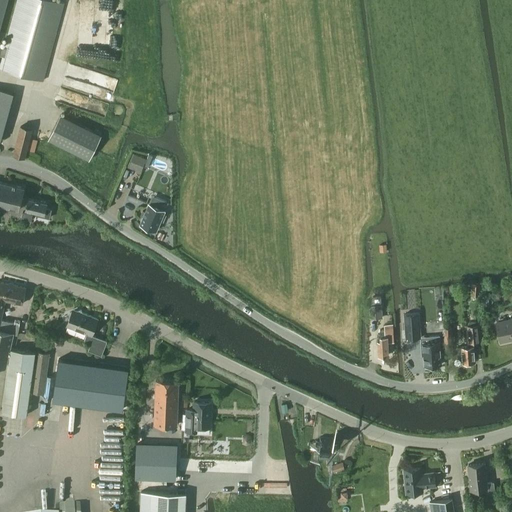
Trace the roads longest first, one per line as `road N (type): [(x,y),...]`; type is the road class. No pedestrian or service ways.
road 1 (unclassified): [(511,367),(468,384),(413,389),(347,369),(46,177),(0,161)]
road 2 (tertiary): [(0,267),(98,300),(375,435),(451,444),(511,432)]
